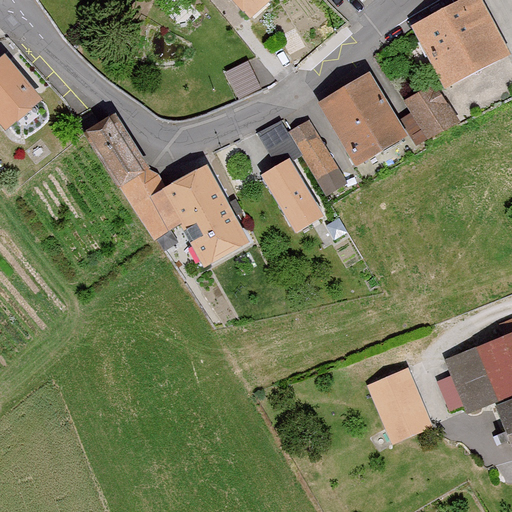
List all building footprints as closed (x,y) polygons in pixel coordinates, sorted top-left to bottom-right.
[(267,0),(232,0),(249,18),(267,0)] [(478,0),(465,0),(411,30),(444,88),(508,53),(478,0)] [(240,94),(271,81),(259,53),(228,67),(240,94)] [(42,100),(3,55),(0,57),(0,121),(7,130),(42,100)] [(368,74),(318,105),(355,166),(405,136),(368,74)] [(433,88),(407,103),(416,118),(430,141),(456,125),(433,88)] [(112,117),(85,133),(118,188),(122,186),(154,240),(180,224),(160,192),(165,189),(153,170),(146,175),(112,117)] [(419,148),(430,141),(416,118),(405,125),(419,148)] [(289,139),(281,124),(260,136),(267,150),(289,139)] [(312,126),(292,138),(300,153),(321,142),(312,126)] [(289,161),(263,176),(296,233),(322,218),(289,161)] [(248,242),(204,166),(165,189),(160,192),(180,224),(205,267),(248,242)] [(511,394),(511,333),(447,361),(468,413),(511,394)] [(431,428),(407,369),(367,386),(392,445),(431,428)] [(511,445),(511,398),(495,406),(511,445)]
